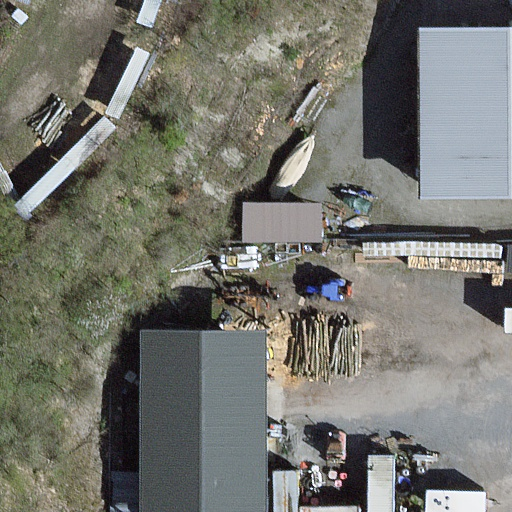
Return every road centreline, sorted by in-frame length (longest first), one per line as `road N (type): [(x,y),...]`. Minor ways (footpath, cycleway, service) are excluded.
road 1 (track): [(511,406),(296,401)]
road 2 (track): [(88,0),(45,81),(0,125)]
